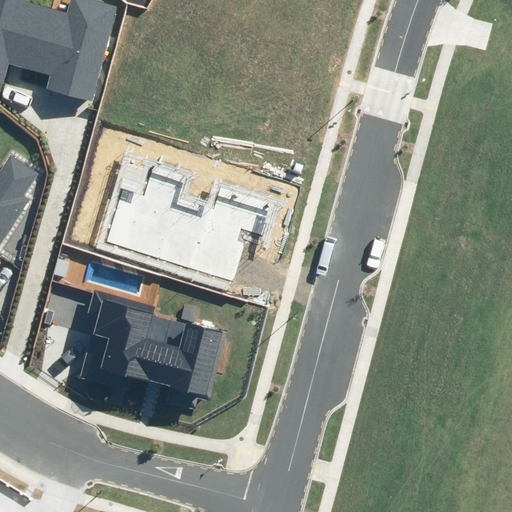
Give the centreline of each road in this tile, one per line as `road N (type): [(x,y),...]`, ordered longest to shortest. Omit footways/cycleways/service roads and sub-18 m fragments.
road 1 (tertiary): [(421,0),(274,504)]
road 2 (residential): [(274,504),(71,446),(0,409)]
